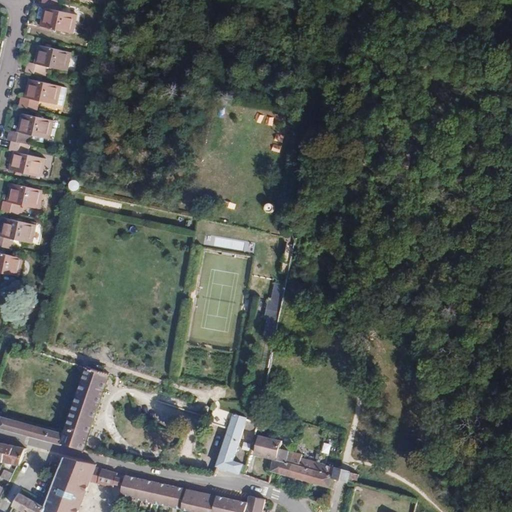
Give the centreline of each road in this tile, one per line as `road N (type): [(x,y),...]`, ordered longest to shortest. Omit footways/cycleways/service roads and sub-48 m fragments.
road 1 (residential): [(298,511),(260,489),(0,436)]
road 2 (track): [(346,456),(387,264)]
